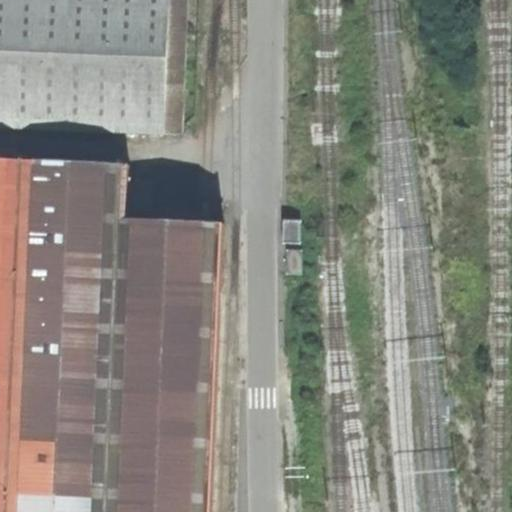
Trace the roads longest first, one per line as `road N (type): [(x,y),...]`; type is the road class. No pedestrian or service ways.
road 1 (unclassified): [(267,511),(260,0)]
road 2 (unknown): [(260,159),(0,146)]
